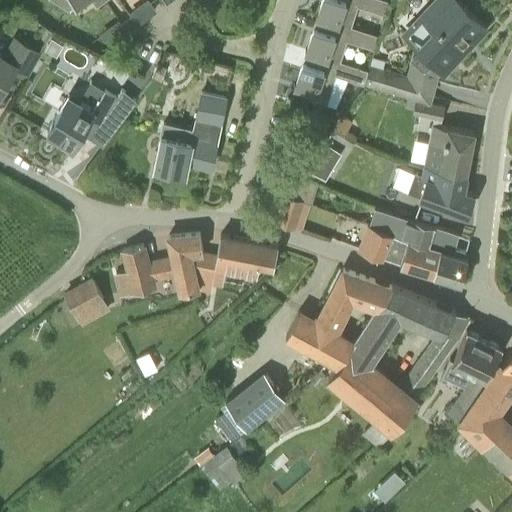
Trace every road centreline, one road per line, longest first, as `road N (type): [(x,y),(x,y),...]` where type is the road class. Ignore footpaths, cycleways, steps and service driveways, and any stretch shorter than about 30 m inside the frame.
road 1 (residential): [(475,301),(231,221)]
road 2 (residential): [(475,301),(494,127),(511,72)]
road 3 (residential): [(231,221),(268,56)]
road 4 (residential): [(19,311),(76,263),(100,211)]
road 5 (residential): [(231,221),(100,211)]
